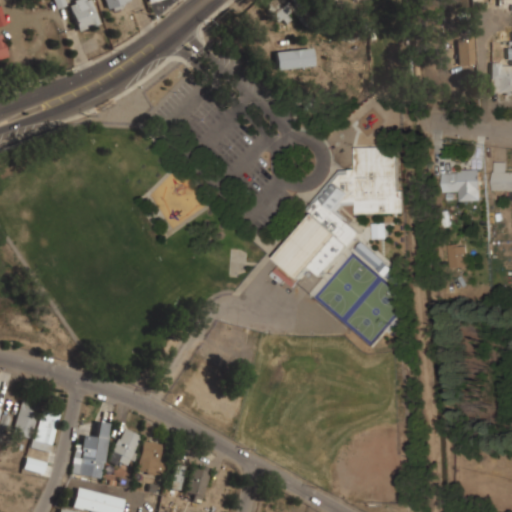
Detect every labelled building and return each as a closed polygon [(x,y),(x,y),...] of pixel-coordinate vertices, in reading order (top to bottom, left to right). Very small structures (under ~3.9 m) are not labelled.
[(52,0),(54,8),(64,6),(62,0),(52,0)] [(77,31),(97,25),(89,0),(75,0),(68,2),(77,31)] [(103,0),(107,9),(131,1),(130,0),(103,0)] [(293,10),(281,0),(269,0),(263,8),(282,24),(293,10)] [(474,64),(473,40),(456,40),(457,65),(474,64)] [(489,92),(511,92),(511,64),(490,64),(489,92)] [(357,147),(398,146),(398,190),(403,190),(405,211),(356,213),(356,204),(344,204),(337,212),(361,231),(323,275),(312,266),(302,279),(277,256),(314,213),(309,208),(340,169),(357,168),(357,147)] [(506,161),(493,162),(493,190),(511,189),(511,169),(506,170),(506,161)] [(480,200),(479,170),(443,171),(444,191),(460,191),(460,201),(480,200)] [(449,267),(468,266),(467,244),(448,245),(449,267)] [(36,403),(19,400),(12,435),(30,438),(36,403)] [(58,409),(40,406),(31,448),(49,452),(58,409)] [(74,444),(69,473),(99,478),(108,423),(97,421),(94,437),(82,435),(80,445),(74,444)] [(127,467),(137,433),(119,428),(109,461),(127,467)] [(161,475),(164,462),(157,460),(160,444),(141,440),(136,470),(161,475)] [(45,462),(28,457),(24,469),(41,474),(45,462)] [(169,488),(179,490),(184,466),(174,464),(169,488)] [(208,467),(200,465),(199,469),(190,467),(184,492),(193,494),(191,501),(200,503),(208,467)] [(96,511),(119,511),(123,498),(76,487),(71,506),(96,511)]
